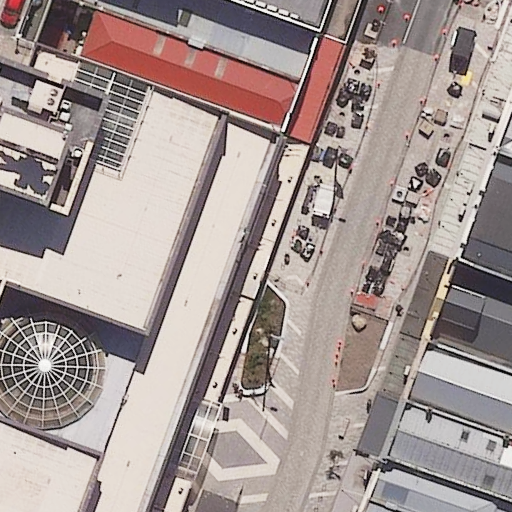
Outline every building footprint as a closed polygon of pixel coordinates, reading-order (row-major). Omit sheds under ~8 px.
[(0,0),(0,511),(153,511),(169,470),(182,433),(195,396),(232,294),(287,140),(137,86),(44,53),(62,0),(0,0)] [(307,80),(323,36),(220,0),(91,0),(90,4),(307,80)] [(220,0),(323,36),(335,0),(220,0)] [(307,80),(90,4),(74,49),(291,125),(307,80)] [(511,150),(507,149),(468,265),(511,279),(511,150)] [(511,279),(468,265),(440,347),(511,372),(511,279)] [(511,372),(440,347),(421,404),(511,434),(511,372)] [(511,434),(421,404),(402,460),(511,497),(511,434)] [(511,511),(511,497),(402,460),(391,493),(448,511),(511,511)] [(409,511),(382,503),(373,511),(409,511)]
